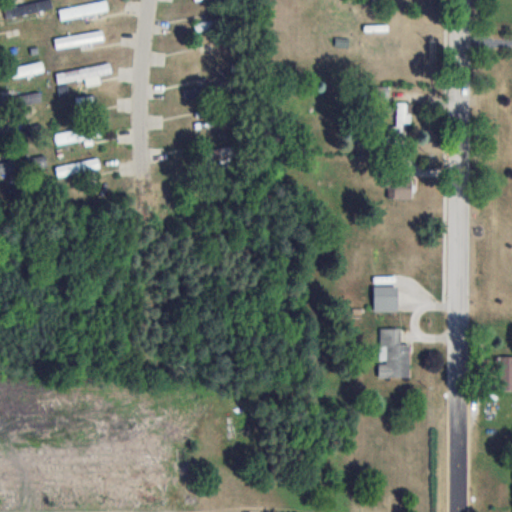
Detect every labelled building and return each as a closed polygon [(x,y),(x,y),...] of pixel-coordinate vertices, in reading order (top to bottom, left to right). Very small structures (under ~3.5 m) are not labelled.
[(213,23),(194,23),(194,31),(213,31),(213,23)] [(57,50),(104,42),(103,31),(56,39),(57,50)] [(0,70),(0,73),(2,81),(44,71),(42,62),(0,70)] [(103,76),(102,65),(55,73),(57,84),(103,76)] [(370,97),(387,97),(387,86),(370,86),(370,97)] [(409,141),(409,101),(395,101),(395,126),(387,126),(387,141),(409,141)] [(55,144),(100,137),(99,126),(54,133),(55,144)] [(0,175),(47,167),(44,155),(0,163),(0,175)] [(100,169),(98,158),(54,167),(57,177),(100,169)] [(394,181),(394,197),(409,197),(409,181),(394,181)] [(373,287),(373,308),(395,308),(395,287),(373,287)] [(408,343),(400,343),(400,328),(379,327),(378,375),(408,375),(408,343)] [(511,355),(495,355),(495,380),(511,379),(511,355)]
